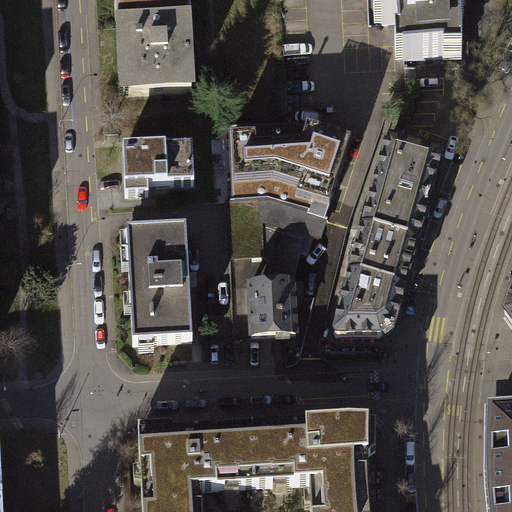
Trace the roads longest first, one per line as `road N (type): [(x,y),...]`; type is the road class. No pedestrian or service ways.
road 1 (residential): [(70,0),(94,398)]
road 2 (residential): [(94,398),(448,382)]
road 3 (primary): [(511,104),(436,329),(448,382)]
road 4 (primary): [(448,382),(446,511)]
